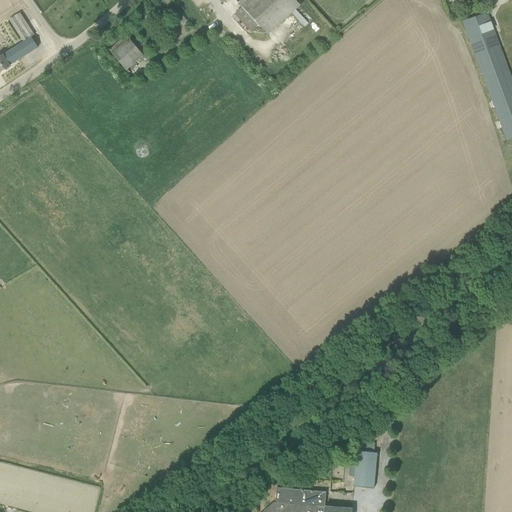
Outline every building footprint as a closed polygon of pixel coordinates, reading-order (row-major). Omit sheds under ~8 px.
[(243,0),(239,4),(243,7),(235,13),(251,32),(259,25),(267,36),(300,6),(294,0),(243,0)] [(9,20),(23,41),(34,34),(20,13),(9,20)] [(507,141),(511,139),(511,81),(487,13),(463,22),(507,141)] [(126,36),(121,40),(109,50),(126,70),(143,56),(126,36)] [(3,56),(3,55),(0,56),(0,73),(10,67),(10,66),(38,48),(31,37),(3,56)] [(358,442),(357,454),(351,454),(349,476),(355,476),(354,487),(374,489),(377,453),(374,453),(375,444),(358,442)] [(351,511),(352,509),(325,507),(326,492),(285,488),(277,488),(276,500),(262,511),(351,511)]
